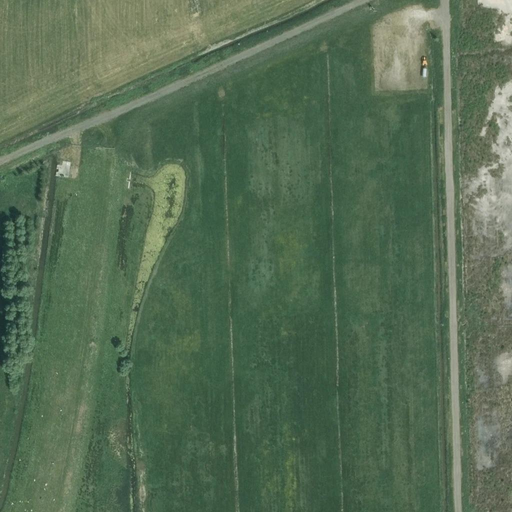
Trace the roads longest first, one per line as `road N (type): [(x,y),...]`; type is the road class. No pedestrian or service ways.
road 1 (track): [(458,511),(444,0)]
road 2 (track): [(366,0),(0,163)]
